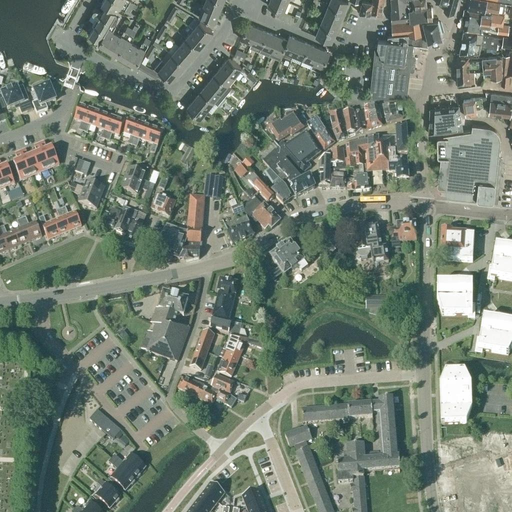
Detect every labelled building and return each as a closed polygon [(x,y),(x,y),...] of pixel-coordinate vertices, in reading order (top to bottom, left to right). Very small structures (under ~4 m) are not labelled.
[(103,0),(102,3),(106,6),(117,12),(119,7),(125,10),(125,9),(128,5),(119,0),(103,0)] [(219,12),(223,2),(218,0),(205,0),(203,6),(219,12)] [(283,0),(269,0),(268,6),(284,12),(288,2),(283,0)] [(330,0),(328,5),(344,12),(349,1),(345,0),(330,0)] [(362,0),(359,12),(370,14),(372,4),(372,0),(372,1),(362,0)] [(411,0),(391,0),(392,11),(413,9),(411,0)] [(411,0),(413,9),(392,11),(391,11),(391,22),(433,18),(431,6),(427,6),(426,0),(411,0)] [(457,0),(436,0),(436,2),(445,5),(444,11),(454,14),(457,0)] [(504,13),(505,3),(500,2),(489,0),(469,0),(468,9),(487,12),(488,10),(504,13)] [(372,4),(370,14),(382,15),(383,6),(372,4)] [(340,21),(344,12),(328,5),(324,15),(340,21)] [(96,23),(89,34),(97,38),(100,40),(110,22),(113,18),(117,12),(106,6),(99,17),(97,21),(96,23)] [(215,23),(219,12),(203,6),(199,16),(215,23)] [(490,24),(491,13),(468,9),(463,31),(481,33),(481,32),(483,32),(483,26),(490,27),(491,27),(492,29),(498,31),(499,26),(490,24)] [(511,34),(511,25),(503,25),(504,15),(491,13),(490,24),(499,26),(498,31),(498,33),(504,34),(511,34)] [(336,31),(340,21),(324,15),(320,25),(336,31)] [(193,29),(206,40),(213,31),(200,20),(199,22),(194,18),(188,25),(193,29)] [(443,38),(438,19),(420,21),(421,36),(409,36),(408,43),(412,43),(411,45),(428,47),(429,41),(443,38)] [(392,23),(393,35),(409,34),(409,36),(421,36),(420,21),(407,22),(392,23)] [(100,40),(98,42),(99,43),(101,44),(108,48),(117,33),(113,31),(116,25),(115,25),(110,22),(100,40)] [(251,43),(258,27),(248,22),(241,38),(251,43)] [(332,42),(336,31),(320,25),(315,36),(332,42)] [(259,52),(268,31),(258,27),(251,43),(249,47),(259,52)] [(199,48),(206,40),(193,29),(186,37),(199,48)] [(117,33),(108,48),(115,52),(117,53),(129,33),(125,31),(124,30),(121,35),(117,33)] [(269,56),(278,35),(268,31),(259,52),(269,56)] [(502,45),(503,38),(483,34),(464,31),(460,53),(473,54),(480,53),(481,47),(497,49),(498,44),(502,45)] [(129,33),(117,53),(118,54),(119,55),(127,59),(135,44),(131,42),(135,36),(134,36),(129,33)] [(291,59),(300,39),(289,34),(287,39),(288,39),(283,51),(284,51),(282,55),(291,59)] [(408,43),(409,36),(409,34),(393,35),(388,36),(387,40),(386,40),(378,39),(377,45),(376,57),(375,57),(374,60),(375,60),(375,62),(374,62),(374,65),(375,65),(374,72),(373,72),(373,75),(374,75),(373,78),(372,78),(372,81),(373,81),(373,83),(372,83),(372,86),(371,97),(406,94),(409,69),(410,69),(412,54),(410,54),(411,45),(412,43),(408,43)] [(511,47),(511,35),(504,34),(503,38),(502,45),(502,47),(511,47)] [(288,39),(287,39),(278,35),(269,56),(280,60),(282,55),(284,51),(283,51),(288,39)] [(192,57),(199,48),(186,37),(179,46),(192,57)] [(301,63),(310,43),(300,39),(291,59),(301,63)] [(135,44),(127,59),(134,63),(136,64),(136,65),(148,45),(143,42),(142,41),(139,46),(135,44)] [(155,41),(152,44),(156,47),(159,49),(162,46),(155,41)] [(311,67),(320,47),(310,43),(301,63),(311,67)] [(185,65),(192,57),(179,46),(172,54),(185,65)] [(320,47),(311,67),(322,72),(324,67),(330,51),(320,47)] [(236,51),(234,55),(244,59),(246,55),(236,51)] [(502,74),(502,77),(501,84),(509,85),(510,75),(511,75),(511,51),(510,51),(509,55),(502,55),(502,74)] [(179,73),(185,65),(172,54),(165,62),(179,73)] [(490,56),(482,56),(484,71),(484,76),(491,76),(491,77),(502,77),(502,74),(502,55),(490,56)] [(474,72),(484,71),(482,56),(479,56),(469,57),(469,56),(457,57),(458,84),(470,83),(475,83),(474,72)] [(221,66),(235,77),(242,68),(229,57),(221,66)] [(179,73),(165,62),(162,59),(155,68),(171,82),(179,73)] [(228,85),(235,77),(221,66),(215,74),(228,85)] [(256,76),(250,71),(247,74),(254,79),(256,76)] [(232,88),(228,85),(215,74),(208,82),(221,93),(225,96),(232,88)] [(218,105),(225,96),(221,93),(208,82),(201,91),(214,102),(218,105)] [(44,88),(42,84),(32,88),(38,102),(32,104),(37,115),(48,111),(45,105),(56,101),(49,85),(44,88)] [(32,111),(23,87),(17,90),(17,88),(1,95),(7,110),(18,106),(21,115),(32,111)] [(218,105),(214,102),(201,91),(194,99),(207,110),(212,114),(218,105)] [(511,103),(511,95),(491,93),(490,102),(491,102),(489,113),(510,116),(511,104),(511,103)] [(463,100),(465,116),(477,114),(476,108),(483,107),(482,97),(475,98),(470,98),(470,99),(463,100)] [(207,110),(194,99),(187,108),(188,109),(192,112),(200,119),(207,110)] [(429,133),(445,132),(447,132),(463,129),(461,120),(460,111),(459,105),(430,109),(430,117),(429,133)] [(78,131),(82,133),(91,110),(79,106),(74,121),(81,123),(78,131)] [(364,112),(365,127),(367,132),(382,127),(380,120),(382,120),(380,114),(379,107),(371,108),(364,109),(364,112)] [(386,125),(403,120),(400,107),(382,108),(386,125)] [(91,110),(82,133),(87,134),(90,126),(96,129),(102,114),(91,110)] [(343,123),(341,111),(328,113),(332,132),(337,143),(348,139),(345,122),(343,123)] [(365,127),(364,112),(353,114),(354,121),(352,121),(353,137),(367,132),(365,127)] [(354,121),(353,114),(353,113),(344,114),(345,122),(348,139),(353,137),(352,121),(354,121)] [(113,118),(102,114),(96,129),(103,131),(100,139),(105,141),(113,118)] [(290,135),(291,137),(303,129),(294,114),(282,122),(281,122),(290,135)] [(105,141),(109,142),(112,134),(119,137),(124,122),(113,118),(105,141)] [(324,152),(334,144),(317,118),(307,125),(324,152)] [(128,145),(132,146),(141,124),(129,120),(124,134),(130,137),(128,145)] [(281,122),(282,122),(280,120),(268,128),(278,143),(290,135),(281,122)] [(152,128),(141,124),(132,146),(137,148),(140,140),(146,143),(152,128)] [(396,137),(397,150),(397,156),(407,156),(405,124),(395,127),(396,137)] [(439,196),(490,202),(492,202),(492,201),(493,201),(494,200),(494,199),(500,145),(501,141),(500,139),(500,138),(500,135),(499,134),(498,133),(497,132),(495,130),(493,128),(492,127),(490,127),(488,127),(472,125),(471,131),(443,135),(443,137),(439,137),(438,138),(437,138),(437,139),(437,140),(437,156),(438,157),(439,158),(441,158),(437,193),(437,194),(438,195),(438,196),(439,196)] [(150,153),(155,155),(163,132),(152,128),(146,143),(153,145),(150,153)] [(306,133),(290,144),(307,164),(320,154),(306,133)] [(395,150),(397,150),(396,137),(377,138),(378,149),(382,148),(382,151),(395,150)] [(367,151),(381,151),(382,151),(382,148),(378,149),(377,138),(367,139),(366,139),(367,151)] [(361,153),(366,152),(367,151),(366,139),(353,142),(345,144),(347,161),(345,161),(347,171),(354,170),(354,167),(359,167),(359,176),(363,176),(362,166),(361,153)] [(307,164),(290,144),(288,143),(285,146),(280,150),(279,151),(273,144),(261,155),(258,152),(255,155),(273,174),(277,178),(281,185),(288,194),(287,195),(291,200),(292,200),(296,199),(314,190),(309,178),(303,181),(300,177),(311,168),(307,164)] [(47,150),(42,152),(49,170),(59,166),(52,148),(47,150)] [(189,149),(181,163),(188,166),(195,152),(189,149)] [(386,152),(388,172),(388,173),(396,172),(396,180),(406,180),(408,178),(406,159),(395,159),(395,150),(382,151),(381,151),(381,153),(386,152)] [(328,189),(328,191),(329,191),(329,190),(345,191),(346,176),(343,151),(330,152),(330,153),(329,171),(329,175),(328,189)] [(367,173),(388,172),(386,152),(381,153),(381,151),(367,151),(366,152),(367,173)] [(37,154),(32,156),(40,174),(49,170),(42,152),(37,154)] [(319,189),(328,189),(329,175),(329,171),(330,153),(319,162),(318,187),(319,189)] [(28,158),(23,160),(30,178),(40,174),(32,156),(28,158)] [(75,168),(77,161),(71,159),(69,166),(75,168)] [(18,162),(13,164),(21,182),(30,178),(23,160),(18,162)] [(247,160),(243,164),(248,170),(253,165),(247,160)] [(81,175),(85,164),(79,162),(75,173),(81,175)] [(85,164),(81,175),(86,177),(90,166),(85,164)] [(248,173),(242,165),(237,169),(234,172),(241,180),(248,173)] [(2,169),(0,169),(0,177),(5,189),(14,185),(7,167),(2,169)] [(124,179),(153,190),(155,186),(144,182),(146,175),(128,168),(124,179)] [(283,206),(291,200),(287,195),(288,194),(281,185),(277,178),(273,174),(270,176),(274,181),(278,186),(270,192),(283,206)] [(355,192),(370,191),(368,175),(363,176),(359,176),(353,177),(354,181),(348,181),(348,192),(355,192)] [(213,195),(215,178),(206,176),(204,194),(213,195)] [(268,204),(274,198),(253,176),(248,182),(262,196),(261,197),(268,204)] [(215,178),(213,195),(212,200),(220,200),(221,188),(222,178),(215,178)] [(152,194),(153,190),(124,179),(120,190),(138,196),(141,190),(152,194)] [(158,190),(164,192),(168,182),(162,180),(158,190)] [(76,190),(100,199),(104,189),(86,182),(84,189),(77,186),(76,190)] [(100,199),(76,190),(69,188),(71,193),(81,197),(78,203),(96,210),(100,199)] [(20,189),(14,191),(17,199),(23,197),(20,189)] [(169,220),(175,204),(156,196),(150,211),(158,214),(158,215),(169,220)] [(187,239),(187,240),(178,261),(184,261),(184,263),(197,260),(199,260),(204,199),(190,197),(186,238),(187,239)] [(280,222),(264,205),(262,207),(254,199),(250,202),(243,209),(244,213),(249,219),(252,217),(257,223),(265,231),(268,228),(271,231),(280,222)] [(244,213),(243,209),(241,205),(231,209),(234,217),(244,213)] [(65,208),(60,210),(70,232),(81,228),(75,213),(68,216),(65,208)] [(126,236),(132,219),(135,220),(138,213),(124,208),(122,213),(114,231),(126,236)] [(53,222),(59,237),(70,232),(60,210),(56,212),(59,220),(53,222)] [(114,231),(120,215),(112,211),(105,227),(114,231)] [(138,213),(135,220),(144,223),(146,217),(144,216),(138,213)] [(59,237),(53,222),(46,225),(43,217),(39,219),(48,242),(59,237)] [(249,219),(247,220),(250,228),(257,223),(252,217),(249,219)] [(21,220),(30,242),(41,238),(35,223),(28,226),(25,218),(21,220)] [(247,220),(246,218),(224,227),(232,246),(240,242),(241,243),(246,241),(245,240),(254,237),(250,228),(247,220)] [(20,230),(13,232),(19,247),(30,242),(21,220),(17,222),(20,230)] [(134,249),(144,223),(135,220),(133,225),(125,246),(134,249)] [(397,228),(389,229),(390,240),(391,240),(391,250),(400,249),(399,243),(416,242),(415,223),(396,224),(397,228)] [(19,247),(13,232),(7,235),(3,227),(0,228),(0,231),(8,252),(19,247)] [(156,252),(178,261),(187,240),(175,235),(177,231),(166,227),(165,231),(164,231),(159,244),(155,243),(152,250),(156,252)] [(354,230),(358,258),(360,259),(367,258),(369,256),(368,251),(370,251),(372,265),(373,265),(373,264),(384,262),(384,264),(388,264),(386,248),(381,249),(377,227),(364,229),(363,228),(362,228),(360,227),(356,228),(355,230),(354,230)] [(457,233),(450,232),(449,230),(445,230),(443,232),(442,232),(440,262),(473,264),(474,237),(467,237),(467,238),(465,238),(465,235),(457,235),(457,233)] [(0,255),(8,252),(0,231),(0,255)] [(329,257),(339,250),(326,231),(315,239),(329,257)] [(276,251),(277,251),(269,257),(279,270),(282,275),(284,277),(291,271),(291,272),(297,267),(301,272),(307,268),(303,262),(304,262),(290,242),(282,247),(276,251)] [(508,249),(496,247),(490,279),(511,282),(511,248),(507,248),(508,249)] [(282,275),(279,270),(255,287),(259,292),(282,275)] [(213,319),(231,323),(229,322),(235,296),(237,284),(219,280),(217,292),(219,292),(212,319),(213,319)] [(460,284),(461,283),(455,283),(450,283),(449,284),(437,284),(437,301),(442,317),(472,317),(472,285),(460,284)] [(402,300),(402,290),(391,290),(391,300),(402,300)] [(183,317),(188,300),(163,293),(158,310),(161,311),(160,314),(155,312),(150,324),(154,326),(152,334),(147,332),(141,350),(167,360),(177,363),(189,329),(176,325),(180,316),(183,317)] [(366,299),(366,310),(386,310),(386,299),(366,299)] [(231,324),(231,323),(213,319),(212,319),(210,329),(228,334),(230,328),(233,328),(231,336),(239,338),(241,326),(231,324)] [(511,353),(511,325),(501,323),(485,321),(480,353),(509,358),(511,353)] [(196,350),(207,354),(214,337),(203,333),(196,350)] [(239,338),(231,336),(229,341),(230,341),(226,352),(240,358),(244,347),(243,346),(244,343),(253,347),(255,342),(239,338)] [(255,342),(253,347),(266,352),(267,348),(267,345),(264,344),(255,342)] [(200,372),(207,354),(196,350),(190,368),(200,372)] [(240,358),(226,352),(223,351),(220,358),(223,359),(222,360),(236,366),(240,358)] [(231,379),(236,366),(222,360),(217,373),(231,379)] [(445,373),(439,387),(439,388),(440,410),(440,411),(440,425),(465,424),(471,410),(471,409),(471,391),(471,386),(464,372),(445,373)] [(216,377),(211,388),(229,395),(234,384),(216,377)] [(186,378),(185,380),(192,384),(201,388),(202,386),(193,382),(186,378)] [(202,394),(205,388),(203,387),(202,389),(201,388),(192,384),(185,380),(182,379),(177,389),(187,394),(202,401),(205,395),(202,394)] [(53,387),(65,391),(67,386),(56,381),(53,387)] [(211,393),(211,392),(210,390),(205,388),(202,394),(205,395),(202,401),(212,407),(215,399),(217,396),(211,393)] [(217,396),(215,399),(231,409),(236,401),(230,397),(212,390),(211,392),(211,393),(217,396)] [(239,395),(237,401),(244,403),(246,398),(239,395)] [(371,405),(372,415),(379,414),(383,453),(364,455),(363,446),(346,447),(348,462),(336,463),(337,467),(336,467),(336,471),(337,470),(338,484),(352,483),(352,486),(350,486),(350,494),(353,494),(354,511),(352,511),(351,511),(365,511),(363,473),(400,470),(399,458),(396,458),(392,399),(378,400),(379,404),(371,405)] [(361,419),(372,418),(372,415),(371,405),(360,406),(361,419)] [(360,406),(348,407),(349,420),(361,419),(360,406)] [(337,408),(338,421),(349,420),(348,407),(337,408)] [(337,408),(325,409),(326,422),(338,421),(337,408)] [(303,424),(315,423),(314,409),(302,410),(303,424)] [(315,423),(326,422),(325,409),(314,409),(315,423)] [(94,425),(102,416),(97,412),(89,421),(94,425)] [(102,416),(94,425),(99,429),(106,420),(102,416)] [(103,433),(111,424),(106,420),(99,429),(103,433)] [(108,437),(116,428),(111,424),(103,433),(108,437)] [(116,428),(108,437),(113,441),(115,438),(119,433),(120,432),(116,428)] [(311,441),(307,428),(285,437),(289,449),(294,447),(296,454),(308,449),(305,443),(311,441)] [(511,456),(511,437),(496,434),(492,452),(511,456)] [(308,449),(296,454),(304,475),(316,471),(308,450),(308,449)] [(123,464),(118,460),(115,463),(135,480),(145,469),(130,456),(123,464)] [(110,479),(125,492),(135,480),(115,463),(112,467),(117,471),(110,479)] [(470,470),(453,475),(457,486),(474,481),(470,470)] [(304,475),(312,497),(324,492),(316,471),(304,475)] [(109,510),(120,498),(100,481),(97,485),(101,489),(94,497),(109,510)] [(477,491),(474,481),(457,486),(460,496),(477,491)] [(210,484),(203,493),(217,504),(224,495),(210,484)] [(258,491),(241,497),(246,508),(262,502),(258,491)] [(480,502),(477,491),(460,496),(464,507),(480,502)] [(332,511),(324,492),(312,497),(318,511),(332,511)] [(203,493),(196,502),(208,511),(211,511),(217,504),(203,493)] [(208,511),(196,502),(189,511),(208,511)] [(266,511),(262,502),(246,508),(246,511),(266,511)] [(483,511),(480,502),(464,507),(465,511),(483,511)] [(77,508),(74,511),(75,511),(98,511),(89,503),(82,511),(77,508)]
